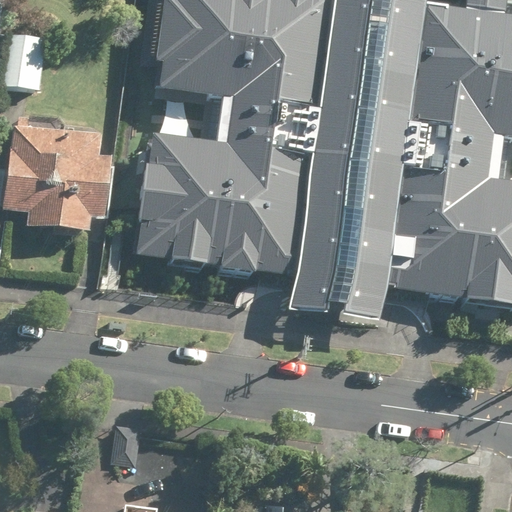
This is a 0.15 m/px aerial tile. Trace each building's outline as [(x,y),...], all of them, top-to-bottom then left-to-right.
[(370,334),(409,15),(281,0),(172,0),(161,91),(183,93),(177,142),(149,139),(134,266),(283,284),(278,323),(370,334)] [(511,0),(452,0),(454,19),(487,24),(489,0),(511,0)] [(511,40),(419,27),(405,128),(435,132),(429,177),(395,172),(377,302),(511,320),(511,202),(484,199),(492,144),(511,146),(511,40)] [(94,39),(71,37),(67,86),(90,88),(94,39)] [(49,43),(10,40),(6,89),(44,92),(49,43)] [(108,141),(17,129),(6,214),(97,225),(108,141)] [(143,431),(116,428),(112,465),(140,468),(143,431)]
